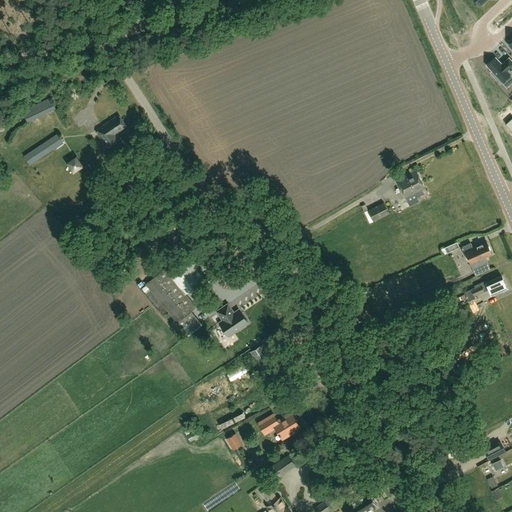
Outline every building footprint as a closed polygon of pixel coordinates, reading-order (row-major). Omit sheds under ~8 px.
[(496,57),(487,66),(492,72),(491,73),(500,83),(501,82),(510,74),(511,76),(511,60),(508,62),(506,60),(502,64),(496,57)] [(55,109),(50,98),(22,111),(28,122),(55,109)] [(107,147),(118,140),(114,134),(127,126),(119,115),(102,125),(104,129),(97,133),(107,147)] [(29,164),(63,142),(57,134),(24,156),(29,164)] [(73,173),(84,166),(77,155),(66,162),(73,173)] [(405,198),(425,188),(416,170),(396,180),(405,198)] [(384,202),(368,210),(373,221),(389,213),(384,202)] [(172,221),(176,230),(181,228),(179,224),(185,222),(182,216),(172,221)] [(301,260),(312,253),(304,240),(293,247),(301,260)] [(447,253),(460,247),(457,242),(444,247),(447,253)] [(492,254),(486,242),(473,248),(471,242),(463,246),(473,269),(488,262),(485,257),(492,254)] [(190,255),(177,264),(194,289),(207,280),(190,255)] [(147,285),(142,289),(158,308),(157,309),(163,316),(169,311),(181,326),(188,335),(201,324),(191,312),(196,307),(186,294),(167,271),(165,268),(146,283),(147,285)] [(474,295),(489,289),(491,295),(507,288),(502,276),(487,282),(486,280),(474,285),(475,287),(464,292),(465,294),(449,300),(453,308),(468,301),(468,300),(475,297),(474,295)] [(355,319),(366,314),(358,297),(347,303),(355,319)] [(232,313),(230,310),(231,309),(227,304),(217,311),(223,320),(219,322),(229,336),(248,322),(239,309),(232,313)] [(261,369),(273,362),(262,344),(250,352),(261,369)] [(301,428),(291,413),(278,421),(274,414),(259,423),(265,434),(275,427),(282,439),(301,428)] [(190,441),(199,436),(195,429),(193,426),(184,432),(186,435),(190,441)] [(233,449),(235,449),(240,445),(234,435),(227,439),(233,449)] [(489,459),(505,451),(501,442),(485,450),(489,459)] [(276,464),(269,468),(275,478),(282,474),(276,464)] [(491,488),(498,485),(493,476),(487,479),(491,488)] [(263,493),(262,493),(270,505),(267,507),(270,511),(291,511),(288,506),(287,507),(281,498),(278,500),(270,488),(269,489),(269,488),(263,492),(263,493)] [(364,511),(377,505),(369,492),(342,509),(343,511),(364,511)] [(328,511),(333,509),(326,500),(325,501),(325,500),(314,508),(317,511),(328,511)]
